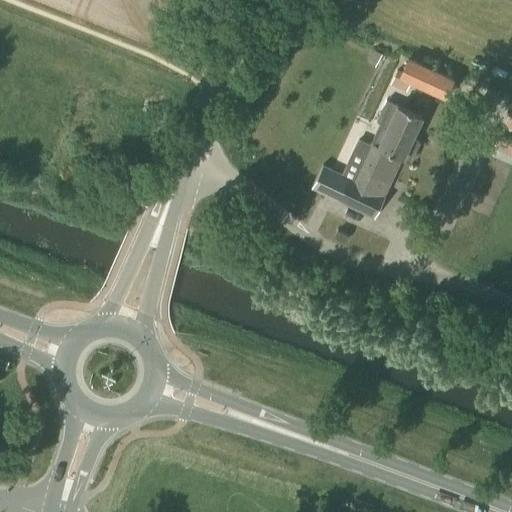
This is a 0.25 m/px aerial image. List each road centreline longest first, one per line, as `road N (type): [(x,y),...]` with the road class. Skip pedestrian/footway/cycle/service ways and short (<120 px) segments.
road 1 (unclassified): [(511,305),(335,253),(191,150)]
road 2 (primary): [(485,511),(154,386)]
road 3 (tertiary): [(191,150),(211,91),(265,0)]
